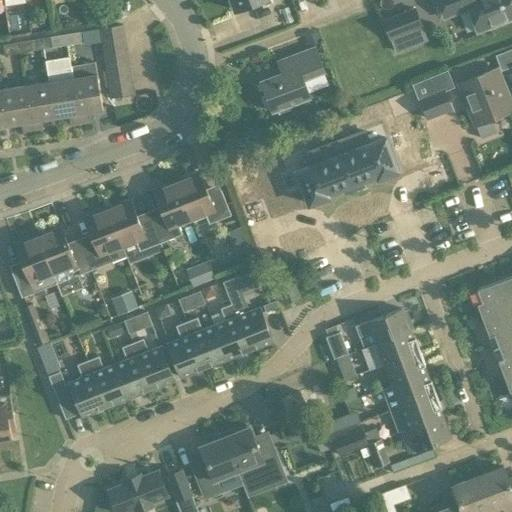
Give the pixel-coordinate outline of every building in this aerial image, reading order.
[(230,0),(234,11),(264,0),(230,0)] [(477,31),(511,18),(511,0),(437,0),(444,17),(468,8),(477,31)] [(381,19),(389,40),(423,27),(415,6),(381,19)] [(122,25),(99,28),(102,41),(124,38),(122,25)] [(308,44),(321,39),(318,30),(304,35),(308,44)] [(65,34),(67,44),(82,42),(81,31),(65,34)] [(54,47),(67,44),(65,34),(41,38),(43,49),(54,47)] [(43,49),(41,38),(17,42),(19,53),(43,49)] [(126,49),(124,38),(102,41),(103,52),(126,49)] [(4,55),(19,53),(17,42),(2,44),(4,55)] [(511,45),(464,64),(469,76),(503,63),(505,69),(511,65),(511,45)] [(310,96),(303,79),(324,71),(315,47),(281,60),(286,71),(261,81),(272,111),(310,96)] [(128,61),(126,49),(103,52),(105,64),(128,61)] [(130,72),(128,61),(105,64),(107,76),(130,72)] [(72,77),(80,123),(90,121),(88,112),(104,109),(98,73),(96,73),(95,62),(72,66),(74,77),(72,77)] [(511,104),(510,99),(504,84),(497,67),(459,83),(476,125),(477,124),(482,135),(493,130),(489,119),(506,112),(505,111),(511,108),(511,104)] [(412,84),(419,100),(426,118),(451,108),(444,90),(454,86),(447,70),(412,84)] [(130,72),(107,76),(109,88),(132,84),(130,72)] [(48,82),(55,117),(69,115),(71,125),(80,123),(72,77),(48,82)] [(24,86),(32,131),(42,130),(40,120),(55,117),(48,82),(24,86)] [(132,84),(109,88),(111,98),(133,94),(132,84)] [(1,90),(7,125),(21,122),(22,133),(32,131),(24,86),(1,90)] [(348,145),(338,148),(352,184),(362,180),(377,174),(378,177),(397,170),(385,137),(368,144),(363,131),(345,138),(348,145)] [(314,164),(297,170),(309,203),(328,196),(327,193),(342,187),(352,184),(338,148),(329,151),(327,145),(309,152),(314,164)] [(176,181),(191,218),(204,213),(208,223),(230,215),(221,190),(208,195),(199,172),(176,181)] [(151,217),(160,242),(182,234),(178,224),(191,218),(176,181),(154,190),(163,213),(151,217)] [(163,249),(160,242),(151,217),(139,222),(130,199),(107,208),(122,245),(135,240),(142,257),(163,249)] [(82,244),(91,269),(112,261),(109,251),(122,245),(107,208),(85,217),(94,240),(82,244)] [(38,235),(57,282),(70,277),(91,269),(82,244),(70,249),(61,226),(38,235)] [(57,282),(38,235),(16,244),(24,267),(12,272),(21,297),(57,282)] [(277,238),(254,247),(261,266),(284,258),(277,238)] [(214,277),(207,260),(196,264),(203,281),(214,277)] [(290,275),(274,281),(283,303),(299,297),(290,275)] [(511,275),(486,285),(477,289),(481,301),(476,303),(509,392),(511,390),(511,275)] [(213,295),(210,286),(200,290),(204,299),(213,295)] [(118,312),(139,308),(135,290),(114,295),(118,312)] [(185,296),(178,299),(183,311),(190,309),(185,296)] [(231,303),(249,349),(271,340),(258,307),(246,312),(241,299),(231,303)] [(263,305),(265,311),(278,306),(276,300),(263,305)] [(47,341),(33,303),(24,306),(39,344),(47,341)] [(167,303),(154,308),(159,320),(167,317),(169,310),(167,303)] [(214,325),(227,358),(249,349),(231,303),(220,308),(225,320),(214,325)] [(373,333),(376,342),(409,330),(401,308),(359,324),(363,336),(373,333)] [(129,333),(152,324),(147,311),(123,320),(129,333)] [(186,321),(204,367),(227,358),(214,325),(202,330),(197,317),(186,321)] [(111,337),(123,333),(119,321),(107,326),(111,337)] [(181,376),(204,367),(186,321),(175,325),(180,338),(168,343),(181,376)] [(409,330),(376,342),(384,364),(419,351),(414,337),(412,338),(409,330)] [(335,357),(347,353),(339,331),(327,335),(335,357)] [(132,342),(150,388),(173,379),(160,346),(148,351),(143,338),(132,342)] [(115,364),(128,396),(150,388),(132,342),(121,346),(126,359),(115,364)] [(419,351),(384,364),(392,385),(425,373),(422,365),(424,364),(419,351)] [(347,353),(335,357),(343,378),(355,374),(347,353)] [(88,360),(106,405),(128,396),(115,364),(103,368),(98,356),(88,360)] [(82,414),(106,405),(88,360),(77,364),(82,377),(65,383),(60,371),(47,376),(63,419),(82,412),(82,414)] [(425,373),(392,385),(382,389),(390,410),(435,393),(430,380),(428,380),(425,373)] [(345,402),(357,398),(352,387),(341,391),(345,402)] [(299,391),(282,398),(288,412),(305,406),(299,391)] [(0,437),(10,436),(10,432),(15,431),(9,393),(0,394),(0,437)] [(440,407),(435,393),(390,410),(398,431),(408,428),(441,415),(438,408),(440,407)] [(449,437),(441,415),(408,428),(400,431),(408,453),(416,450),(449,437)] [(233,428),(223,432),(237,470),(261,461),(266,474),(281,468),(268,434),(254,440),(249,426),(234,432),(233,428)] [(237,470),(223,432),(213,436),(214,440),(200,446),(205,459),(191,465),(204,498),(219,492),(214,479),(237,470)] [(307,442),(314,458),(337,448),(330,432),(307,442)] [(380,438),(367,443),(376,466),(389,461),(380,438)] [(478,475),(490,509),(503,504),(505,511),(511,511),(511,476),(507,479),(502,466),(478,475)] [(180,469),(167,474),(177,500),(190,495),(180,469)] [(125,483),(108,489),(117,511),(121,511),(134,507),(136,511),(152,505),(150,501),(167,494),(157,470),(141,476),(140,473),(123,480),(125,483)] [(482,511),(490,509),(478,475),(452,485),(459,505),(445,510),(442,502),(428,508),(429,511),(482,511)]
